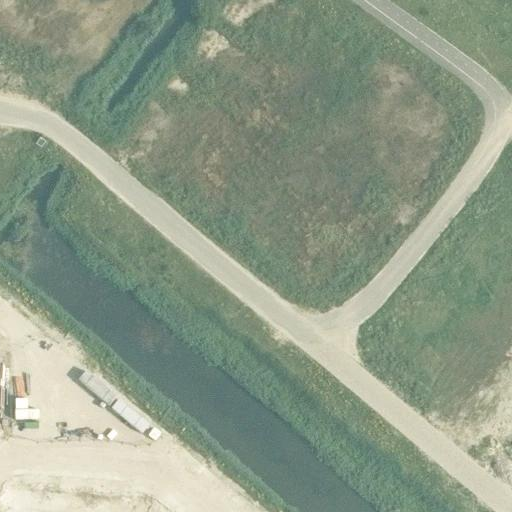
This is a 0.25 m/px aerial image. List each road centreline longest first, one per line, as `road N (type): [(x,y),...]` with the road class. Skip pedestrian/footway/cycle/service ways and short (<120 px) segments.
road 1 (track): [(0,113),(59,135),(284,326),(321,332),(359,314),(386,287),(474,178),(500,125),(497,98),(478,77),(373,0)]
road 2 (track): [(511,507),(321,332)]
road 3 (residential): [(216,511),(165,469),(0,456)]
